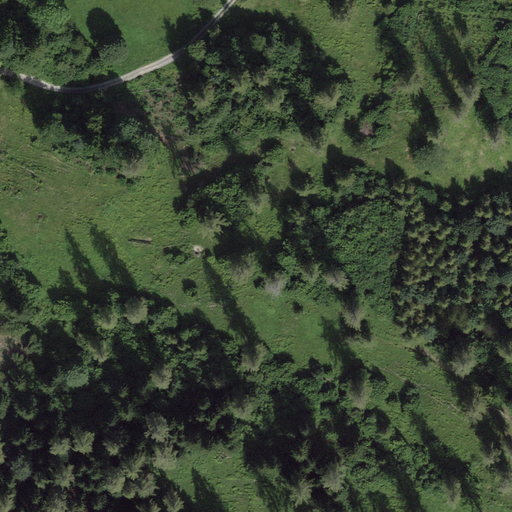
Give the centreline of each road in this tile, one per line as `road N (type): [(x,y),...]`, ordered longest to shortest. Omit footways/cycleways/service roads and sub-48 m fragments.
road 1 (track): [(0,73),(85,91),(189,51),(231,0)]
road 2 (track): [(405,342),(449,364),(511,421)]
